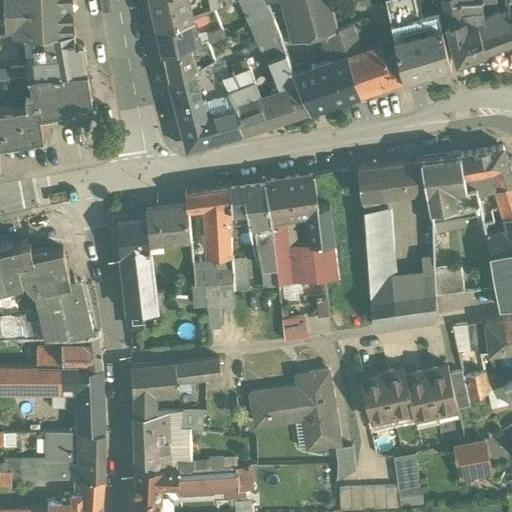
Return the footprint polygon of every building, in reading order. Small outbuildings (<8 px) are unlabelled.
[(12,0),(15,34),(28,33),(28,31),(41,31),(53,30),(53,32),(73,30),(71,0),(12,0)] [(187,0),(151,0),(157,27),(189,20),(192,19),(187,0)] [(219,0),(208,0),(210,11),(220,6),(219,2),(219,1),(219,0)] [(269,9),(264,0),(240,0),(250,24),(272,16),(269,9)] [(339,28),(331,0),(284,0),(285,2),(284,2),(285,3),(288,14),(288,15),(288,16),(289,16),(292,27),(291,27),(291,29),(292,29),(295,41),(321,34),(321,33),(339,28)] [(415,0),(385,0),(393,34),(441,24),(438,11),(419,15),(415,0)] [(442,0),(446,20),(462,16),(461,12),(458,0),(442,0)] [(480,0),(458,0),(461,12),(482,7),(482,3),(480,0)] [(507,6),(498,9),(499,10),(484,15),(485,20),(478,22),(485,49),(511,38),(511,0),(509,0),(510,6),(507,6)] [(278,32),(272,16),(250,24),(265,61),(269,60),(269,59),(286,52),(278,32)] [(485,49),(478,22),(464,27),(462,16),(446,20),(456,59),(458,59),(471,55),(471,54),(485,49)] [(356,21),(351,23),(360,49),(370,46),(366,34),(371,31),(367,17),(356,21)] [(189,20),(157,27),(162,54),(200,41),(198,31),(192,33),(189,20)] [(441,24),(393,34),(397,51),(403,76),(450,62),(441,24)] [(222,28),(205,34),(207,39),(208,42),(225,35),(222,28)] [(347,53),(339,28),(321,33),(321,34),(330,59),(347,53)] [(73,30),(53,32),(53,30),(41,31),(43,51),(44,58),(34,59),(25,59),(26,67),(26,75),(59,71),(60,73),(88,70),(84,47),(79,44),(75,43),(74,30),(73,30)] [(208,42),(207,39),(200,41),(207,59),(214,57),(208,42)] [(397,51),(385,55),(381,42),(370,46),(360,49),(347,53),(360,91),(403,76),(397,51)] [(189,49),(163,57),(168,80),(195,67),(197,66),(189,49)] [(294,72),(290,64),(286,52),(269,59),(269,60),(280,86),(271,90),(275,99),(283,118),(310,109),(294,72)] [(330,59),(294,72),(310,109),(360,91),(347,53),(330,59)] [(26,67),(11,68),(12,77),(26,75),(26,67)] [(195,67),(168,80),(179,120),(201,115),(207,113),(205,106),(203,100),(222,91),(219,83),(202,91),(198,83),(202,82),(195,67)] [(88,70),(60,73),(59,71),(26,75),(12,77),(10,77),(13,107),(0,108),(0,143),(42,136),(39,112),(92,106),(88,70)] [(246,82),(241,70),(234,72),(239,84),(244,82),(246,82)] [(275,99),(263,104),(256,107),(244,82),(239,84),(228,89),(240,114),(236,115),(242,133),(283,118),(275,99)] [(228,89),(227,88),(222,91),(203,100),(205,106),(219,99),(223,112),(202,118),(201,115),(179,120),(186,148),(187,148),(242,133),(236,115),(240,114),(228,89)] [(511,172),(502,144),(459,152),(467,184),(476,182),(477,190),(483,190),(494,188),(499,204),(511,200),(511,172)] [(459,152),(420,157),(426,187),(432,221),(482,212),(477,190),(476,182),(467,184),(459,152)] [(420,157),(357,166),(360,195),(385,193),(426,187),(420,157)] [(312,173),(264,181),(271,218),(292,215),(307,212),(310,242),(311,243),(334,240),(329,204),(317,206),(312,173)] [(264,181),(230,184),(231,210),(247,209),(247,221),(249,221),(249,222),(271,218),(264,181)] [(230,184),(185,191),(187,203),(187,207),(199,206),(203,205),(204,211),(206,240),(213,239),(215,255),(232,254),(232,226),(232,225),(231,210),(230,184)] [(491,220),(483,190),(477,190),(482,212),(484,221),(491,220)] [(511,200),(499,204),(507,228),(494,231),(486,233),(489,250),(504,247),(505,251),(511,248),(511,200)] [(187,203),(145,209),(146,216),(149,243),(191,238),(188,209),(187,209),(187,207),(187,203)] [(387,208),(364,211),(370,295),(393,293),(391,275),(387,208)] [(247,209),(231,210),(232,225),(244,223),(245,231),(249,231),(247,221),(247,209)] [(292,215),(271,218),(277,267),(279,283),(339,277),(334,240),(311,243),(310,242),(295,244),(292,215)] [(146,216),(116,219),(125,303),(155,299),(149,243),(146,216)] [(271,218),(249,222),(249,221),(247,221),(249,231),(254,230),(262,269),(277,267),(271,218)] [(491,220),(484,221),(486,233),(494,231),(491,220)] [(30,241),(0,248),(0,287),(32,280),(34,282),(36,290),(34,290),(34,291),(70,283),(71,283),(63,248),(33,255),(30,241)] [(504,247),(489,250),(496,282),(511,280),(505,251),(504,247)] [(433,255),(422,257),(424,270),(434,269),(433,255)] [(247,258),(231,259),(231,281),(232,290),(248,289),(247,258)] [(231,262),(193,264),(195,283),(204,283),(218,282),(231,281),(231,262)] [(461,266),(434,269),(435,296),(465,291),(461,266)] [(393,293),(370,295),(373,324),(435,315),(435,296),(434,269),(424,270),(391,275),(393,293)] [(511,280),(496,282),(501,306),(511,304),(511,280)] [(231,281),(218,282),(219,305),(234,304),(232,290),(231,281)] [(284,283),(286,299),(301,298),(299,281),(284,283)] [(218,282),(204,283),(206,306),(219,305),(218,282)] [(70,283),(34,291),(44,339),(93,336),(84,295),(74,297),(70,283)] [(316,298),(319,314),(328,313),(326,297),(316,298)] [(155,299),(125,303),(128,328),(144,326),(143,311),(157,309),(155,299)] [(304,314),(282,318),(284,339),(307,335),(304,314)] [(24,315),(12,318),(12,316),(0,319),(0,322),(5,341),(28,340),(28,335),(28,333),(24,315)] [(511,317),(453,324),(459,353),(488,348),(489,354),(511,351),(511,317)] [(84,345),(62,346),(62,352),(64,365),(76,365),(86,364),(87,370),(102,368),(99,342),(84,343),(84,345)] [(53,352),(53,347),(37,347),(37,361),(37,365),(64,365),(62,352),(53,352)] [(175,362),(130,367),(133,393),(133,415),(155,413),(155,392),(178,390),(176,378),(220,374),(218,357),(175,362)] [(87,370),(86,364),(76,365),(78,384),(78,385),(78,394),(67,394),(67,408),(79,411),(80,416),(80,432),(105,432),(102,368),(87,370)] [(406,374),(404,367),(361,377),(371,420),(413,410),(415,417),(457,407),(450,372),(448,364),(406,374)] [(78,384),(76,365),(33,365),(0,365),(0,387),(63,387),(78,385),(78,384)] [(328,369),(309,371),(311,383),(251,392),(254,414),(312,405),(317,445),(339,441),(328,369)] [(463,369),(450,372),(457,407),(470,404),(470,402),(464,375),(463,369)] [(484,371),(464,375),(470,402),(482,395),(488,392),(487,385),(484,371)] [(211,414),(183,411),(181,428),(209,431),(211,414)] [(155,413),(133,415),(135,468),(179,470),(180,470),(192,471),(192,463),(192,460),(177,459),(177,464),(170,464),(168,412),(155,413)] [(45,458),(45,463),(79,462),(79,432),(46,432),(45,458)] [(80,432),(79,432),(79,462),(70,462),(71,479),(84,478),(104,478),(105,432),(80,432)] [(485,438),(455,443),(461,477),(491,472),(485,438)] [(353,444),(336,446),(338,478),(356,467),(353,444)] [(419,451),(395,454),(403,508),(426,505),(419,451)] [(22,459),(23,480),(33,480),(52,479),(71,479),(70,462),(45,463),(45,458),(22,459)] [(13,480),(23,480),(22,459),(4,459),(5,471),(13,471),(13,480)] [(249,465),(237,466),(239,490),(251,488),(249,465)] [(197,470),(192,471),(180,470),(179,470),(179,485),(178,485),(177,508),(204,510),(240,508),(239,490),(237,466),(197,470)] [(179,470),(135,468),(134,511),(160,511),(162,485),(178,485),(179,485),(179,470)] [(0,473),(0,488),(11,488),(11,473),(0,473)] [(100,511),(104,478),(84,478),(84,503),(48,504),(48,511),(100,511)] [(396,484),(339,487),(340,509),(398,506),(396,484)]
